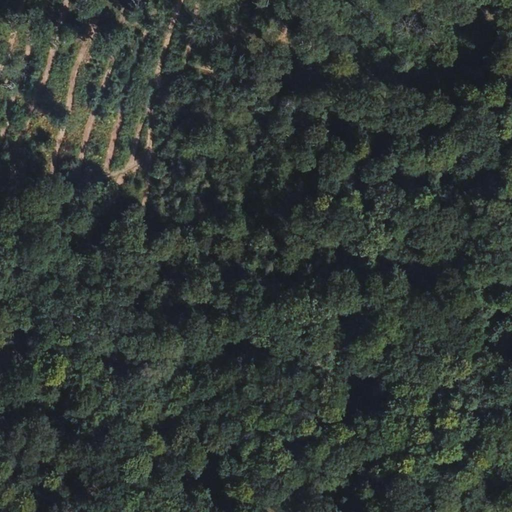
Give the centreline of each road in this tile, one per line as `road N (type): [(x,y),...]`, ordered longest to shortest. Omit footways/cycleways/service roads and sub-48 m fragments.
road 1 (track): [(417,0),(0,232)]
road 2 (track): [(0,393),(261,511)]
